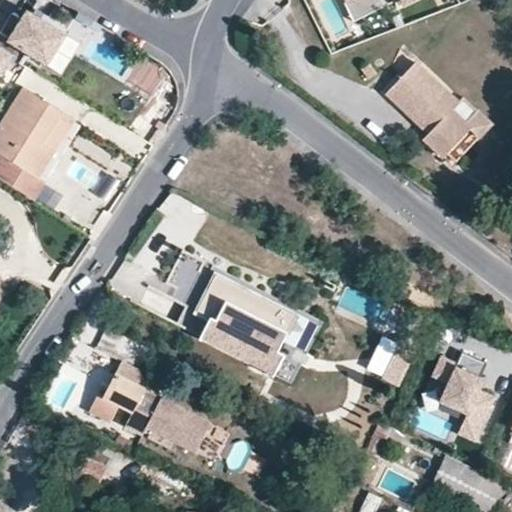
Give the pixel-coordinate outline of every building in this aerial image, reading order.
[(71,38),(82,20),(67,11),(59,24),(56,29),(39,18),(32,14),(12,46),(53,71),(72,39),(71,38)] [(59,24),(42,14),(39,18),(56,29),(59,24)] [(0,89),(18,59),(0,48),(0,89)] [(465,103),(471,96),(426,57),(398,89),(433,119),(438,114),(446,121),(442,127),(436,134),(457,152),(484,120),(465,103)] [(368,78),(376,72),(369,63),(361,69),(368,78)] [(54,150),(41,141),(60,110),(24,86),(0,123),(0,153),(36,177),(54,150)] [(73,119),(60,110),(41,141),(54,150),(73,119)] [(442,127),(446,121),(438,114),(433,119),(442,127)] [(36,177),(0,153),(0,179),(31,199),(43,181),(36,177)] [(181,255),(187,245),(173,239),(167,249),(181,255)] [(289,345),(303,319),(220,277),(207,302),(226,311),(221,320),(216,317),(204,339),(279,377),(289,358),(282,354),(287,344),(289,345)] [(226,311),(207,302),(202,310),(216,317),(221,320),(226,311)] [(420,348),(404,340),(386,378),(402,386),(420,348)] [(466,415),(457,435),(474,443),(495,398),(479,391),(485,381),(480,378),(487,364),(462,352),(457,364),(442,356),(432,376),(447,384),(439,402),(466,415)] [(122,361),(115,373),(138,386),(143,377),(142,371),(122,361)] [(115,373),(103,395),(109,399),(120,404),(133,411),(130,418),(145,426),(159,398),(138,386),(115,373)] [(99,416),(109,399),(103,395),(99,393),(89,411),(99,416)] [(208,425),(159,398),(145,426),(146,426),(192,454),(208,425)] [(349,398),(339,415),(361,428),(371,411),(349,398)] [(130,418),(133,411),(120,404),(112,419),(126,425),(130,418)] [(145,426),(130,418),(126,425),(125,426),(142,434),(146,426),(145,426)] [(386,424),(380,421),(364,453),(378,459),(393,427),(386,424)] [(101,456),(103,451),(92,446),(86,457),(88,458),(107,467),(110,461),(101,456)] [(115,492),(129,463),(112,456),(110,461),(107,467),(98,485),(115,492)] [(107,467),(88,458),(78,477),(97,487),(98,485),(107,467)] [(446,458),(434,483),(490,511),(491,511),(504,487),(446,458)] [(362,511),(378,511),(385,500),(371,493),(362,511)]
